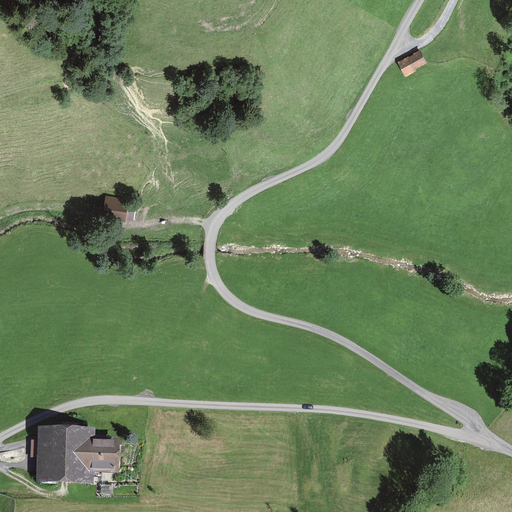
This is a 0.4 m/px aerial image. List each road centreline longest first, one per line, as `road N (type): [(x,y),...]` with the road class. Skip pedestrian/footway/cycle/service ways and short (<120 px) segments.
road 1 (unclassified): [(511,452),(477,437),(468,419),(338,339),(238,305),(213,275),(210,234),(222,212),(331,149),(420,0)]
road 2 (track): [(477,437),(348,411),(110,399),(67,406),(0,438)]
road 3 (track): [(142,401),(213,275)]
